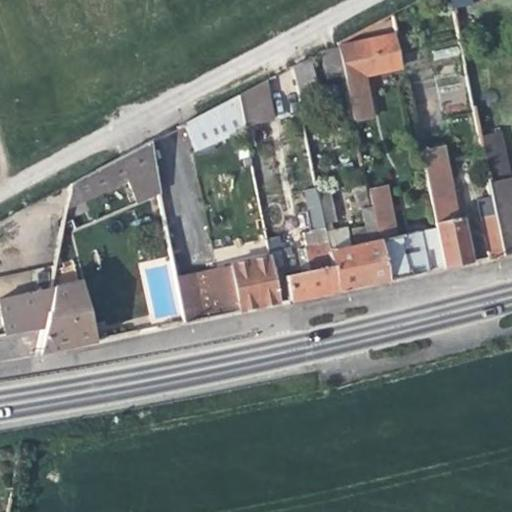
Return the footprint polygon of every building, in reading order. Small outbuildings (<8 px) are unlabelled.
[(469,6),(467,0),(447,0),(449,10),(469,6)] [(351,111),(369,107),(363,77),(396,70),(389,38),(351,46),(352,49),(340,52),(351,111)] [(343,79),(337,50),(317,56),(322,84),(343,79)] [(291,65),(298,95),(318,91),(312,60),(291,65)] [(260,83),(235,96),(241,127),(269,121),(260,83)] [(241,127),(235,96),(179,125),(193,151),(212,142),(241,127)] [(155,186),(146,143),(113,160),(65,185),(62,204),(87,190),(120,173),(133,198),(155,186)] [(419,153),(435,230),(444,271),(467,266),(465,256),(461,236),(457,220),(456,221),(441,148),(419,153)] [(496,235),(498,242),(501,259),(511,256),(511,197),(509,180),(486,185),(493,220),(496,235)] [(355,196),(361,230),(373,228),(366,193),(365,187),(358,189),(360,195),(355,196)] [(385,189),(366,193),(373,228),(376,243),(395,239),(385,189)] [(299,228),(303,251),(328,246),(325,231),(323,222),(318,197),(317,190),(303,192),(311,234),(306,235),(304,227),(299,228)] [(331,194),(318,197),(323,222),(336,219),(331,194)] [(162,219),(174,279),(190,275),(202,273),(191,213),(162,219)] [(0,237),(8,233),(2,219),(0,220),(0,237)] [(496,235),(493,220),(479,223),(482,238),(496,235)] [(345,228),(325,231),(328,246),(337,293),(359,288),(385,283),(376,243),(373,228),(361,230),(346,233),(345,228)] [(435,230),(395,239),(376,243),(385,283),(444,271),(435,230)] [(466,235),(461,236),(465,256),(471,255),(466,235)] [(496,235),(482,238),(483,246),(486,262),(501,259),(498,242),(496,235)] [(265,241),(269,259),(272,273),(286,270),(285,264),(291,262),(289,250),(282,251),(281,246),(278,247),(276,238),(265,241)] [(308,299),(337,293),(328,246),(303,251),(301,251),(306,274),(282,279),(287,304),(308,299)] [(231,284),(237,314),(278,305),(272,273),(269,259),(235,266),(222,269),(225,286),(231,284)] [(202,273),(190,275),(199,322),(237,314),(231,284),(225,286),(222,269),(202,273)] [(199,322),(190,275),(174,279),(182,318),(183,325),(199,322)] [(92,345),(85,307),(80,283),(0,301),(0,324),(3,338),(40,332),(35,356),(61,351),(92,345)]
